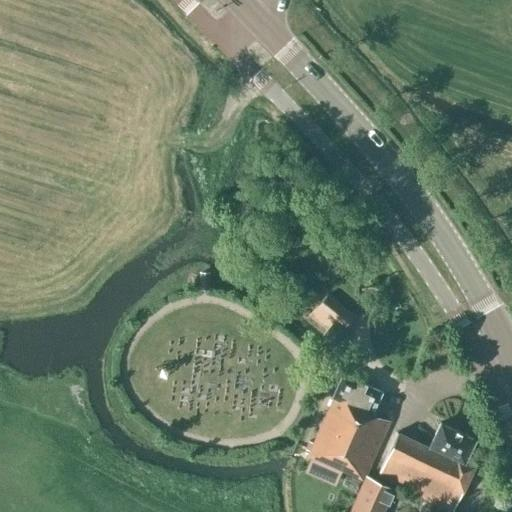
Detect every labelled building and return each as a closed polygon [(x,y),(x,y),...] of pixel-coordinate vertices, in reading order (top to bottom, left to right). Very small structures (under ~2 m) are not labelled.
[(328,231),(316,243),(345,271),(356,259),(328,231)] [(208,272),(199,272),(199,288),(208,288),(208,272)] [(312,313),(329,327),(333,322),(341,328),(352,314),(328,294),(312,313)] [(333,322),(329,327),(322,336),(333,345),(345,331),(341,328),(333,322)] [(365,474),(367,470),(388,422),(371,414),(381,391),(365,384),(366,383),(358,379),(357,381),(342,374),(332,397),(333,397),(307,455),(362,479),(363,479),(365,474)] [(475,438),(440,422),(428,447),(396,432),(377,475),(451,511),(474,466),(464,461),(475,438)] [(382,511),(394,487),(365,474),(363,479),(362,479),(347,511),(382,511)]
